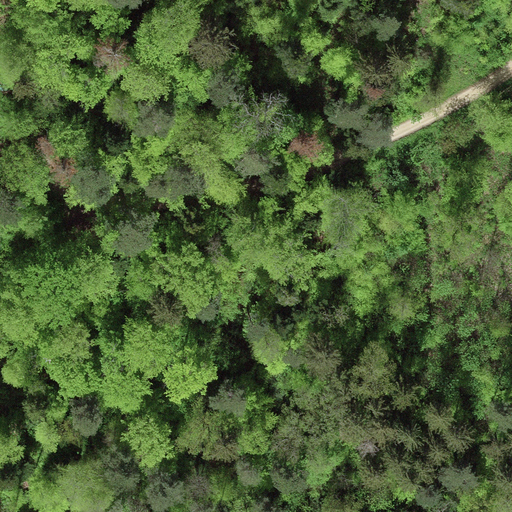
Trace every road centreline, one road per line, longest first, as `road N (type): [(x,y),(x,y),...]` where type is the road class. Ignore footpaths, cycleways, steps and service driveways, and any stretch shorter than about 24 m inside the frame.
road 1 (track): [(48,188),(99,202),(165,202),(300,174),(464,79),(511,41)]
road 2 (track): [(38,0),(28,52),(48,188)]
